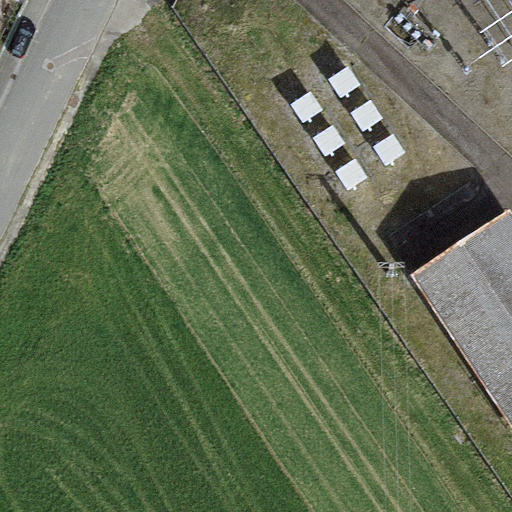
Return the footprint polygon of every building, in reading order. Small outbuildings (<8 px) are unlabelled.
[(338,97),(357,85),(347,68),(328,80),(338,97)] [(290,106),(301,122),(319,110),(308,94),(290,106)] [(379,119),(368,102),(350,114),(361,131),(379,119)] [(342,144),(331,127),(312,139),(323,156),(342,144)] [(372,148),(383,164),(402,152),(391,135),(372,148)] [(336,173),(346,189),(364,177),(354,161),(336,173)] [(511,243),(511,224),(505,213),(411,276),(432,308),(511,243)] [(511,243),(432,308),(511,427),(511,243)]
